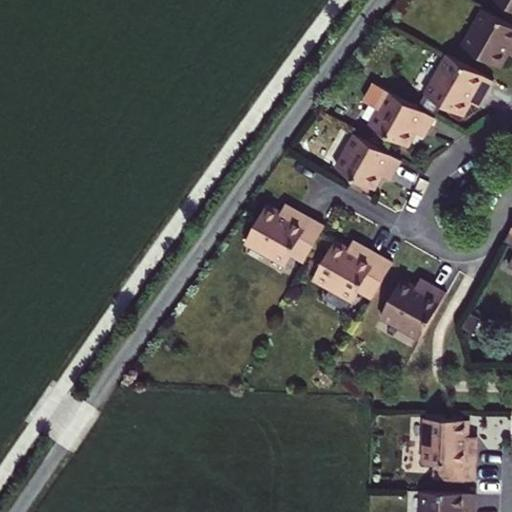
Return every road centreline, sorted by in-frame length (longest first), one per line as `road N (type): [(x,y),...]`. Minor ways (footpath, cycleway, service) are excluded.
road 1 (track): [(394,0),(269,164),(28,511)]
road 2 (residential): [(511,204),(487,243),(465,253),(439,244),(418,213),(448,159),(511,117)]
